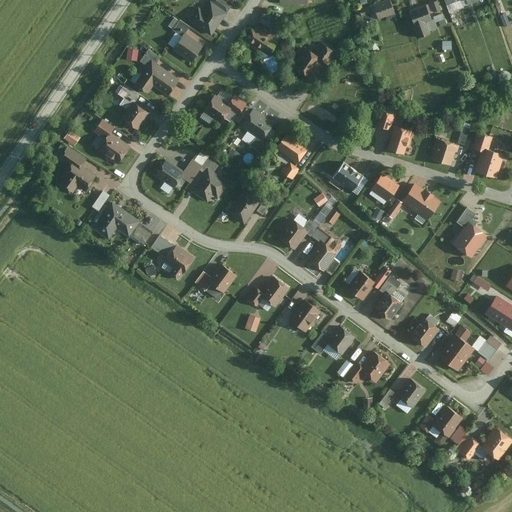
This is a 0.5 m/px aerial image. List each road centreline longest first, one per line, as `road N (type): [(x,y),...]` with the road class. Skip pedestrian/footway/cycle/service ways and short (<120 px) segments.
road 1 (residential): [(214,62),(140,166),(140,198),(203,241),(279,259),(462,396),(486,395),(511,361)]
road 2 (residential): [(511,199),(326,139),(214,62)]
road 3 (tertiary): [(126,0),(0,180)]
road 4 (track): [(326,139),(251,248)]
